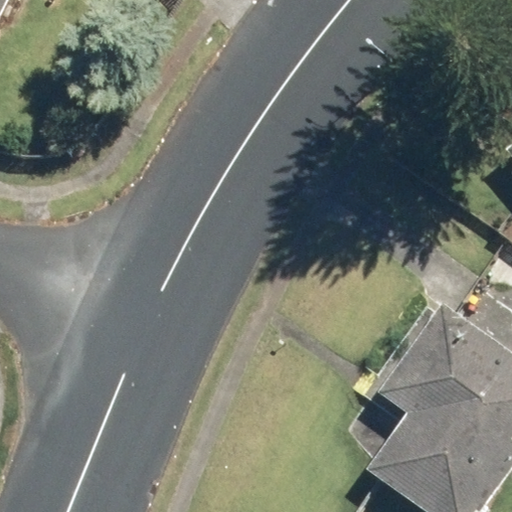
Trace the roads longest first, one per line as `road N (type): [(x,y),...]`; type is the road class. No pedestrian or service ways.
road 1 (tertiary): [(350,0),(252,118),(139,334)]
road 2 (tertiary): [(139,334),(70,511)]
road 3 (residential): [(0,263),(139,334)]
